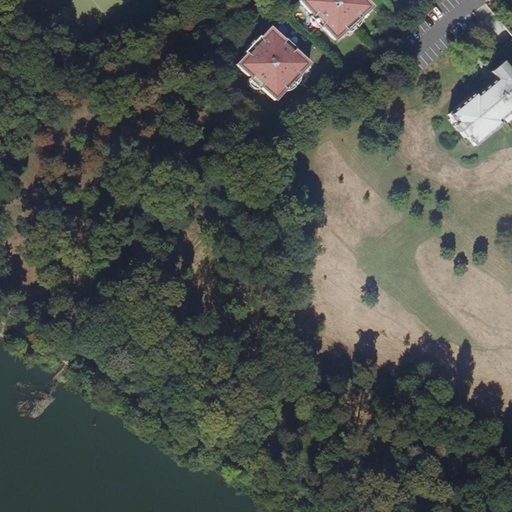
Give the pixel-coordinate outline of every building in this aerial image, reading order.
[(371,7),(365,0),(299,0),(298,1),(311,15),(309,17),(319,28),(321,27),(334,41),(344,31),(346,33),(363,18),(361,16),(371,7)] [(298,74),(308,64),(294,51),(296,49),(285,39),(283,41),(269,28),(260,38),(258,37),(243,53),(245,54),(235,65),(249,78),(247,80),(258,90),(260,88),(274,101),(284,90),(285,92),(300,76),(298,74)] [(488,71),(494,77),(498,74),(494,70),(503,63),(500,60),(488,71)] [(511,62),(506,67),(503,63),(494,70),(498,74),(494,77),(499,83),(496,86),(491,80),(488,82),(475,93),(470,98),(467,95),(447,113),(455,123),(458,120),(463,126),(468,131),(464,134),(473,144),(494,127),(492,124),(497,120),(511,107),(511,62)] [(457,131),(463,126),(458,120),(455,123),(452,125),(457,131)] [(468,131),(463,126),(457,131),(462,136),(464,134),(468,131)]
